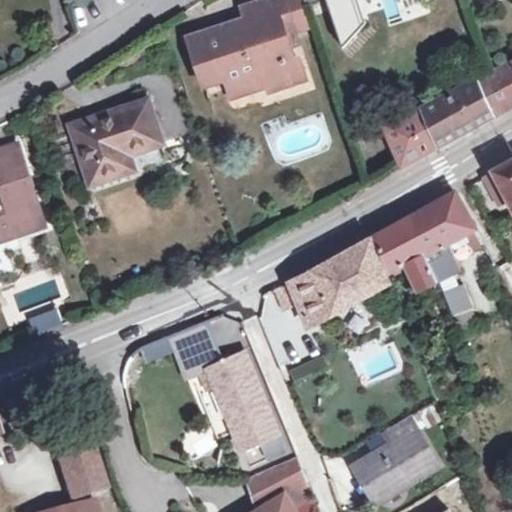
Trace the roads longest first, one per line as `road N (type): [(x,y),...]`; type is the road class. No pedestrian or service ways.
road 1 (tertiary): [(104,330),(234,277),(511,126)]
road 2 (residential): [(0,97),(165,0)]
road 3 (residential): [(153,511),(131,475),(104,330)]
